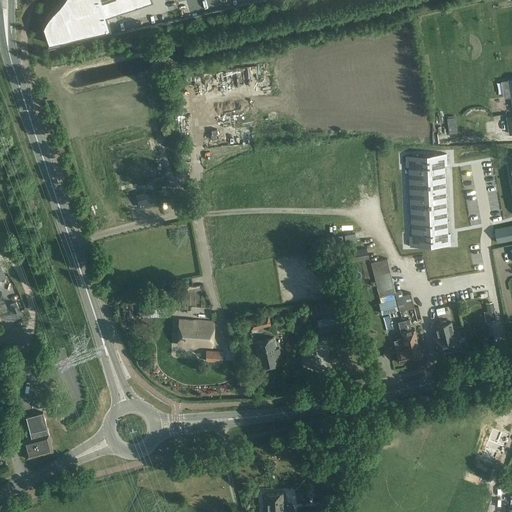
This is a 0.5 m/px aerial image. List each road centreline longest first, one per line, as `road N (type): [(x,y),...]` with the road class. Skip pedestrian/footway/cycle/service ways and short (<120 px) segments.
road 1 (secondary): [(101,334),(5,25)]
road 2 (secondary): [(235,420),(511,364)]
road 3 (unclassified): [(23,483),(11,445),(29,337)]
